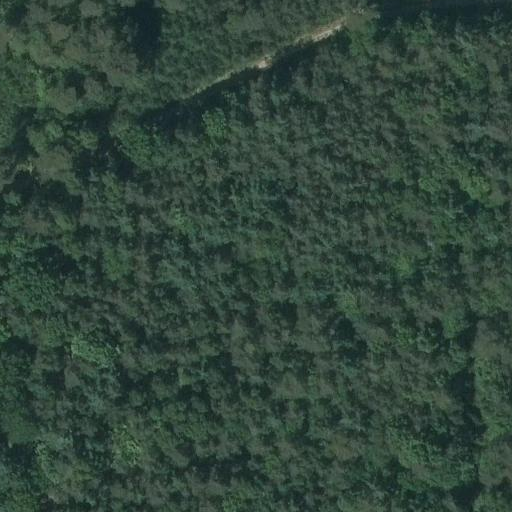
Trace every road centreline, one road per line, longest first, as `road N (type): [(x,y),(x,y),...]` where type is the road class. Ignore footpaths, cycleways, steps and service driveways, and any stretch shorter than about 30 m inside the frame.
road 1 (track): [(0,195),(350,21),(470,0)]
road 2 (track): [(36,511),(20,411),(0,386)]
